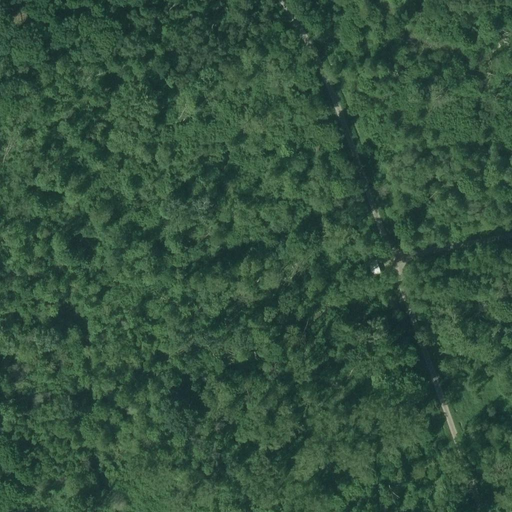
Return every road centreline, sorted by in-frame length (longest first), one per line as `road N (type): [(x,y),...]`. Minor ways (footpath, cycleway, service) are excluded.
road 1 (unclassified): [(389,256),(319,78),(273,0)]
road 2 (unclassified): [(470,511),(389,256)]
road 3 (unclassified): [(511,233),(389,256)]
